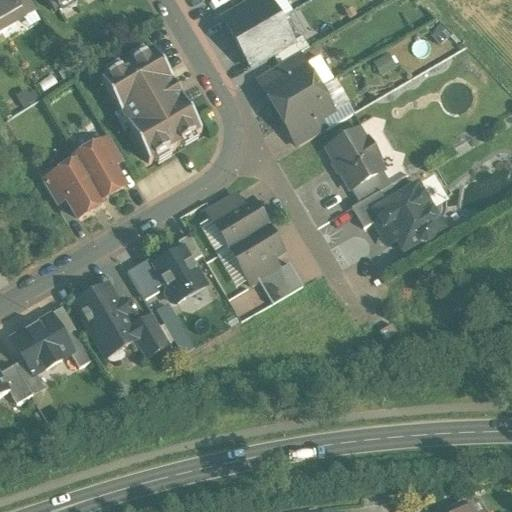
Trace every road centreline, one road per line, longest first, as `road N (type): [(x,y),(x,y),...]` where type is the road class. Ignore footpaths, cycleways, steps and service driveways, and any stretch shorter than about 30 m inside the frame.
road 1 (primary): [(511,433),(337,447),(153,480),(61,511)]
road 2 (residential): [(0,308),(224,173),(233,153),(230,112),(163,0)]
